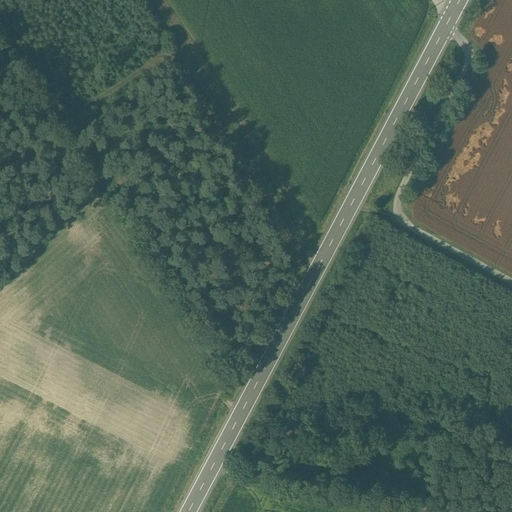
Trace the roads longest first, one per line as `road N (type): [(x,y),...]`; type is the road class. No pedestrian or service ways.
road 1 (secondary): [(448,21),(190,511)]
road 2 (track): [(511,280),(396,212),(401,186),(469,57),(448,21)]
